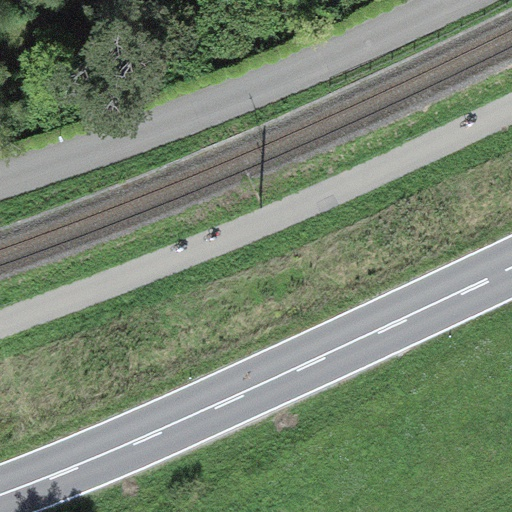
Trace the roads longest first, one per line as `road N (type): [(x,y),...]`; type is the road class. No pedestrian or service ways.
road 1 (primary): [(0,499),(511,269)]
road 2 (track): [(0,324),(211,248),(511,111)]
